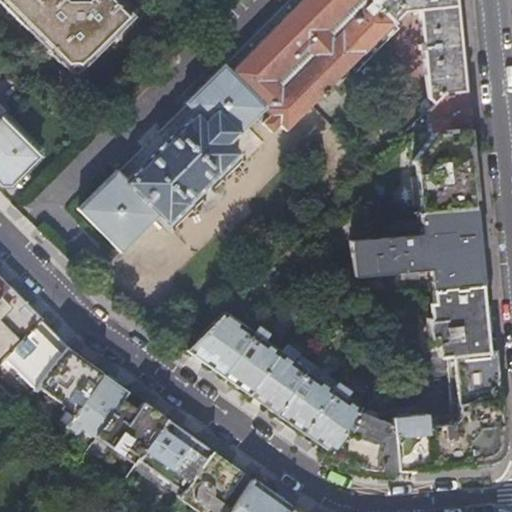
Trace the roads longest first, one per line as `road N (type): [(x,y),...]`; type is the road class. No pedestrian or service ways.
road 1 (residential): [(0,240),(91,333),(342,498),(386,505),(511,493)]
road 2 (residential): [(489,0),(511,230)]
